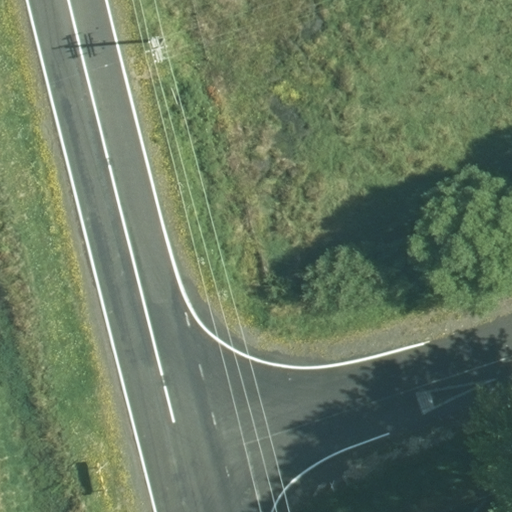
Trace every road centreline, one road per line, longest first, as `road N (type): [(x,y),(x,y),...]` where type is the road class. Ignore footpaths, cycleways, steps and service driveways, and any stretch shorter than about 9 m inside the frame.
road 1 (tertiary): [(67,0),(184,463)]
road 2 (unclassified): [(511,358),(184,463)]
